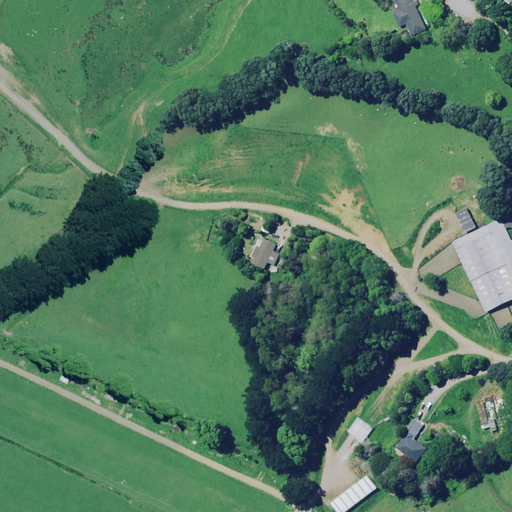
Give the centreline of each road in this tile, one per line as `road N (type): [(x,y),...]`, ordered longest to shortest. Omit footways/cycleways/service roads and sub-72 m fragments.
road 1 (track): [(0,79),(112,176),(177,201),(267,205),(332,227),(393,261),(453,329),(511,353)]
road 2 (track): [(304,511),(0,359)]
